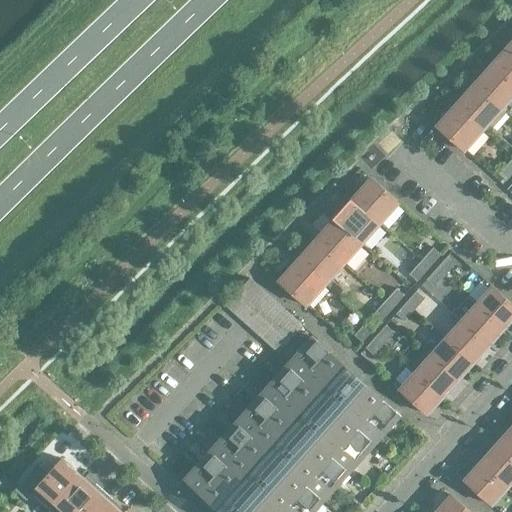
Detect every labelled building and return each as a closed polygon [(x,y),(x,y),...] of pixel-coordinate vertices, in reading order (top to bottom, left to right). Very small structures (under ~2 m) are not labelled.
[(511,45),(510,44),(497,58),(500,60),(495,65),(493,63),(492,64),(511,82),(511,45)] [(511,106),(511,82),(492,64),(479,79),(481,81),(477,85),(475,83),(474,84),(506,113),(502,109),(507,103),(511,107),(511,106)] [(506,113),(474,84),(461,99),(463,101),(458,107),(483,130),(489,124),(493,127),(506,113)] [(483,130),(458,107),(452,113),(450,111),(437,126),(464,151),(483,130)] [(511,158),(502,170),(509,177),(511,174),(511,158)] [(399,203),(371,178),(357,193),(360,195),(355,200),(353,198),(352,199),(380,224),(399,203)] [(380,224),(352,199),(339,213),(342,215),(337,220),(335,218),(334,219),(362,244),(380,224)] [(362,244),(334,219),(321,233),(323,236),(319,240),(317,238),(316,239),(344,264),(362,244)] [(344,264),(316,239),(303,254),(305,256),(300,262),(325,285),(344,264)] [(429,268),(441,254),(433,247),(421,261),(429,268)] [(445,276),(455,264),(447,257),(437,268),(445,276)] [(417,281),(429,268),(421,261),(409,274),(417,281)] [(325,285),(300,262),(294,268),(292,266),(279,281),(307,306),(325,285)] [(435,287),(445,276),(437,268),(426,280),(435,287)] [(250,278),(226,305),(278,352),(302,325),(250,278)] [(511,304),(492,286),(476,304),(504,329),(511,320),(511,304)] [(392,308),(404,295),(397,288),(385,301),(392,308)] [(415,310),(425,298),(416,291),(406,302),(415,310)] [(380,322),(392,308),(385,301),(373,315),(380,322)] [(404,321),(415,310),(406,302),(396,314),(404,321)] [(504,329),(476,304),(461,321),(489,346),(504,329)] [(489,346),(461,321),(446,338),(474,363),(489,346)] [(366,322),(354,335),(362,342),(374,329),(366,322)] [(384,344),(394,332),(386,325),(376,336),(384,344)] [(374,355),(384,344),(376,336),(365,348),(374,355)] [(474,363),(446,338),(431,354),(427,351),(426,351),(458,380),(474,363)] [(306,511),(397,411),(317,339),(188,483),(220,511),(306,511)] [(458,380),(426,351),(413,365),(417,369),(415,372),(443,397),(458,380)] [(443,397),(415,372),(399,389),(427,414),(443,397)] [(511,435),(508,431),(493,447),(511,463),(511,435)] [(511,482),(511,463),(493,447),(479,463),(507,489),(511,482)] [(33,494),(51,509),(81,475),(62,458),(49,473),(38,464),(15,490),(27,500),(33,494)] [(507,489),(479,463),(464,480),(492,505),(507,489)] [(93,486),(81,475),(51,509),(53,511),(86,511),(105,491),(96,483),(93,486)] [(105,491),(86,511),(122,511),(111,502),(114,500),(105,491)] [(470,511),(451,495),(436,511),(470,511)]
